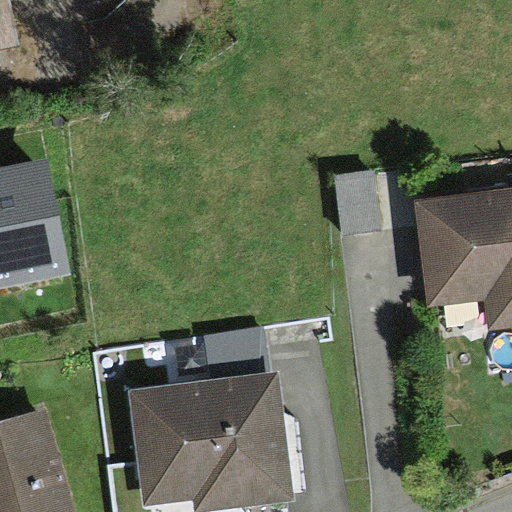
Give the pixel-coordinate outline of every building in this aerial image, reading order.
[(0,0),(0,50),(17,47),(7,0),(0,0)] [(0,289),(69,275),(45,158),(0,167),(0,289)] [(375,174),(334,179),(342,240),(383,235),(375,174)] [(511,188),(413,201),(426,305),(482,298),(486,326),(511,322),(511,188)] [(209,383),(128,393),(142,507),(192,501),(193,511),(207,511),(293,502),(284,422),(278,377),(271,378),(264,325),(203,332),(209,383)] [(74,511),(45,413),(0,426),(0,511),(74,511)]
